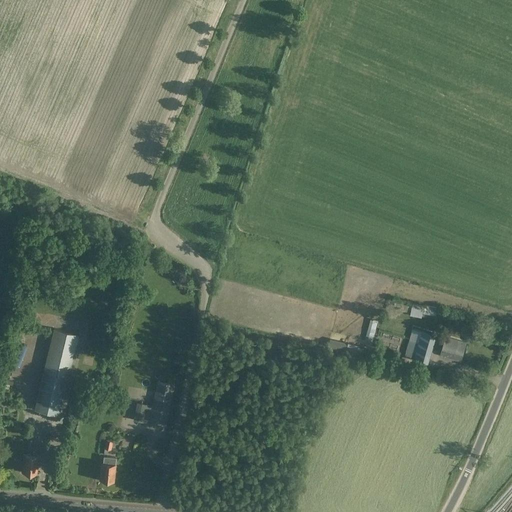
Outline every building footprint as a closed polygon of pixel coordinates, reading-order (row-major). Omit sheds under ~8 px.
[(60,373),(69,375),(79,334),(54,328),(34,408),(49,411),(51,403),(54,403),(57,387),(56,387),(60,373)] [(430,332),(413,328),(405,356),(428,363),(437,334),(430,332)] [(461,361),(466,343),(446,337),(440,355),(461,361)] [(51,403),(49,411),(59,414),(69,375),(60,373),(56,387),(57,387),(54,403),(51,403)] [(157,380),(152,405),(148,423),(165,426),(174,383),(157,380)] [(106,440),(104,449),(111,450),(113,441),(106,440)] [(24,454),(22,471),(24,471),(24,473),(29,474),(29,471),(36,472),(38,456),(24,454)] [(102,463),(100,479),(106,480),(107,482),(111,482),(111,480),(113,481),(116,458),(103,456),(103,463),(102,463)]
